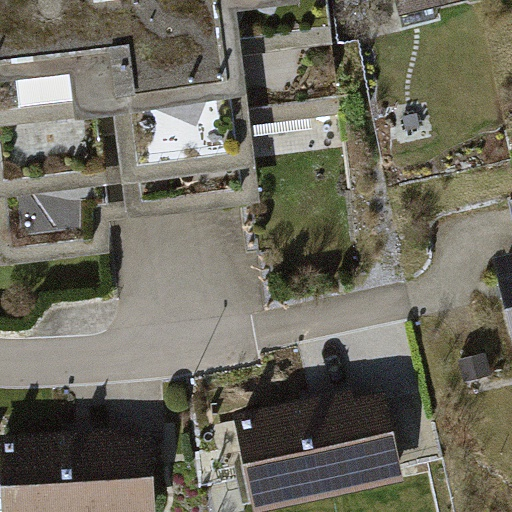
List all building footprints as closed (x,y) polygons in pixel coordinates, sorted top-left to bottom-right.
[(0,0),(0,20),(142,0),(0,0)] [(142,0),(0,20),(0,151),(93,138),(103,213),(194,201),(273,189),(262,113),(325,104),(310,0),(142,0)] [(401,0),(405,15),(465,0),(401,0)] [(511,250),(493,255),(511,334),(511,250)] [(487,353),(460,360),(466,383),(492,376),(487,353)] [(352,386),(233,411),(253,509),(403,477),(384,388),(353,394),(352,386)] [(119,427),(0,432),(0,511),(154,511),(150,432),(119,434),(119,427)]
